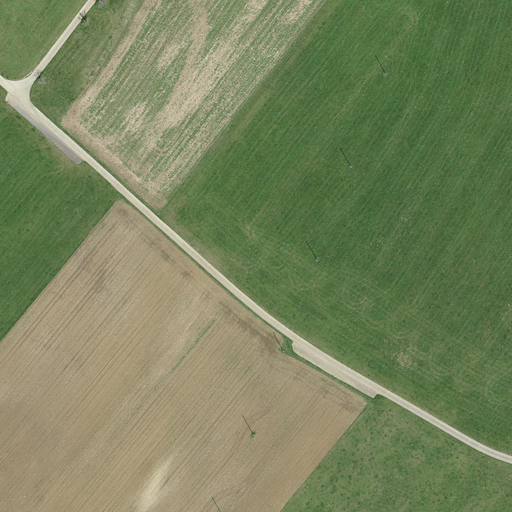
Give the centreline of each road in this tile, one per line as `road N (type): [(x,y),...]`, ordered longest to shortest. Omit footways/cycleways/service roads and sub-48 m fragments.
road 1 (track): [(511,459),(278,326),(0,79)]
road 2 (track): [(92,0),(18,95)]
